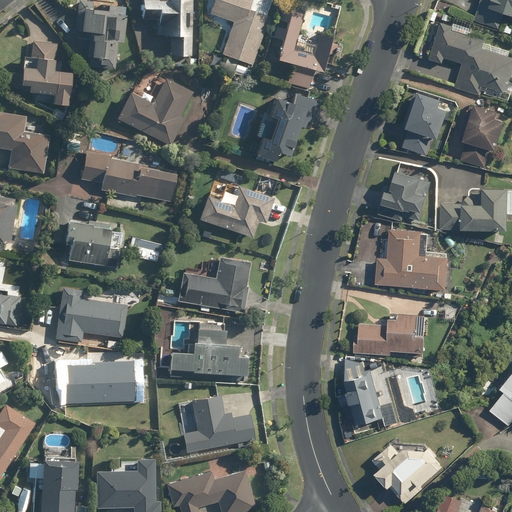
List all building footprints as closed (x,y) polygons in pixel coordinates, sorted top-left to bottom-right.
[(128,6),(124,5),(125,0),(119,0),(80,0),(79,28),(97,29),(97,36),(90,36),(89,64),(112,65),(112,61),(117,61),(118,45),(112,45),(113,38),(123,38),(123,24),(129,24),(130,14),(128,14),(128,6)] [(145,0),(145,17),(158,18),(157,33),(172,34),(171,53),(191,55),(193,0),(145,0)] [(267,13),(272,0),(216,0),(212,12),(236,20),(224,53),(254,64),(272,15),(267,13)] [(511,0),(492,0),(487,14),(511,24),(511,0)] [(279,39),(275,55),(297,62),(291,80),(311,86),(317,68),(324,70),(335,36),(319,32),(313,53),(296,48),(307,12),(283,5),(274,37),(279,39)] [(511,67),(511,50),(446,29),(435,63),(506,86),(511,67)] [(13,87),(32,88),(55,89),(55,100),(73,101),(75,68),(56,67),(58,40),(35,39),(34,55),(26,55),(26,71),(13,70),(13,87)] [(196,89),(167,76),(156,101),(133,90),(120,118),(174,143),(186,116),(184,115),(196,89)] [(282,150),(293,153),(304,119),(318,123),(325,100),(312,95),(298,91),(296,99),(279,94),(272,116),(265,114),(258,134),(265,136),(264,142),(260,153),(279,159),(282,150)] [(430,155),(446,105),(413,95),(397,145),(430,155)] [(501,116),(471,106),(454,155),(485,165),(501,116)] [(28,113),(0,108),(0,144),(14,147),(10,171),(44,176),(48,152),(51,133),(25,129),(28,113)] [(121,156),(90,149),(83,177),(104,182),(103,187),(138,195),(139,193),(172,201),(173,198),(179,170),(161,166),(165,148),(125,139),(121,156)] [(421,189),(425,175),(418,173),(419,169),(407,165),(405,170),(400,168),(395,188),(388,186),(380,213),(405,220),(406,214),(413,216),(424,220),(432,192),(421,189)] [(210,193),(201,216),(255,236),(261,220),(268,222),(271,215),(277,200),(278,196),(273,195),(278,180),(262,175),(257,189),(244,184),(243,188),(229,183),(226,190),(216,187),(213,194),(210,193)] [(505,231),(507,192),(453,189),(451,229),(505,231)] [(0,238),(13,240),(18,197),(0,194),(0,238)] [(111,222),(97,220),(99,202),(54,195),(50,227),(69,230),(64,258),(105,263),(117,265),(123,228),(110,226),(111,222)] [(445,239),(385,234),(381,284),(441,288),(445,239)] [(189,268),(188,271),(184,271),(179,299),(246,310),(250,281),(254,258),(221,253),(220,261),(213,260),(211,272),(189,268)] [(85,288),(65,285),(58,337),(78,339),(84,340),(86,329),(124,335),(129,302),(84,295),(85,288)] [(0,319),(8,321),(18,322),(22,294),(12,292),(8,291),(9,288),(0,287),(0,319)] [(422,353),(423,317),(369,316),(368,352),(422,353)] [(185,337),(184,348),(173,348),(172,372),(249,375),(250,352),(241,352),(242,341),(229,340),(229,324),(201,324),(191,323),(190,337),(185,337)] [(0,381),(7,377),(1,366),(11,361),(4,350),(0,351),(0,381)] [(140,358),(62,359),(63,402),(141,400),(140,358)] [(511,367),(503,379),(508,383),(505,385),(510,390),(494,409),(501,414),(511,423),(511,422),(511,367)] [(385,421),(373,368),(344,375),(357,428),(385,421)] [(222,391),(193,398),(199,427),(185,431),(189,450),(204,447),(233,440),(240,439),(258,435),(253,411),(235,415),(234,410),(227,411),(222,391)] [(0,479),(36,420),(6,402),(0,412),(0,479)] [(401,411),(387,414),(388,424),(403,422),(401,411)] [(72,444),(72,441),(72,438),(71,438),(71,437),(70,436),(70,435),(69,435),(68,435),(68,434),(67,434),(66,434),(50,433),(50,434),(49,434),(48,434),(48,435),(47,435),(47,436),(46,437),(46,440),(45,461),(32,460),(31,475),(45,476),(45,479),(39,479),(39,488),(44,488),(43,511),(76,511),(76,503),(77,484),(80,484),(81,455),(77,455),(77,444),(72,444)] [(450,461),(434,444),(400,441),(397,438),(389,445),(375,457),(385,468),(381,471),(408,502),(412,498),(426,486),(424,484),(432,477),(450,461)] [(136,511),(162,511),(163,499),(155,499),(157,470),(157,456),(140,455),(139,469),(99,467),(97,505),(136,507),(136,511)] [(212,469),(168,482),(175,504),(181,502),(183,510),(183,511),(201,511),(199,505),(221,499),(224,511),(234,511),(258,505),(253,489),(247,468),(244,469),(243,465),(231,468),(232,472),(214,478),(212,469)] [(34,489),(25,485),(18,506),(28,510),(34,489)] [(487,502),(482,511),(464,511),(462,511),(467,498),(448,491),(440,511),(501,511),(503,509),(487,502)]
